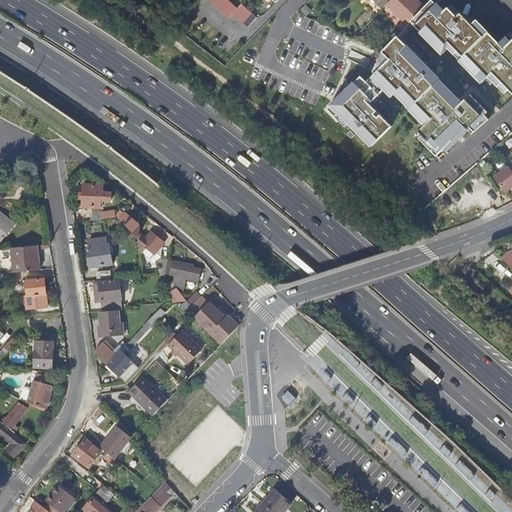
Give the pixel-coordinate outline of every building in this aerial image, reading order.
[(228,0),(207,0),(229,19),(233,14),(248,28),(257,18),(242,5),(238,9),(228,0)] [(372,0),(382,9),(386,4),(390,0),(372,0)] [(390,0),(386,4),(408,25),(411,22),(424,7),(415,0),(390,0)] [(430,0),(424,7),(411,22),(421,31),(424,28),(428,33),(425,36),(438,47),(441,45),(446,50),(449,47),(455,53),(458,49),(464,54),(486,32),(481,27),(484,24),(477,18),(472,23),(460,11),(457,15),(448,6),(444,11),(432,0),(430,0)] [(492,38),(495,35),(489,29),(486,32),(492,38)] [(466,62),(479,74),(481,72),(486,77),(487,75),(493,80),(504,91),(508,87),(511,91),(511,38),(511,39),(506,34),(500,40),(495,35),(492,38),(486,32),(464,54),(469,59),(466,62)] [(373,144),(393,124),(381,112),(378,115),(375,111),(378,109),(370,101),(385,87),(392,95),(395,91),(399,88),(402,91),(399,94),(406,102),(409,99),(414,103),(438,80),(433,75),(436,72),(422,60),(420,63),(410,54),(413,51),(397,36),(382,52),(385,55),(380,64),(377,63),(373,72),(374,74),(366,82),(360,77),(347,88),(351,92),(347,95),(344,92),(335,100),(338,103),(335,106),(332,103),(326,108),(345,125),(349,120),(355,125),(353,126),(373,144)] [(458,49),(455,53),(460,57),(464,54),(458,49)] [(420,63),(422,60),(413,51),(410,54),(420,63)] [(466,62),(469,59),(464,54),(460,57),(466,62)] [(481,72),(479,74),(484,80),(485,79),(490,83),(493,80),(487,75),(486,77),(481,72)] [(443,85),(438,80),(414,103),(418,107),(415,111),(428,123),(421,131),(425,135),(422,138),(441,156),(448,148),(450,150),(471,128),(473,126),(478,130),(491,116),(487,112),(489,109),(471,92),(464,99),(462,102),(456,97),(459,94),(446,82),(443,85)] [(511,169),(510,167),(509,165),(493,175),(504,191),(511,186),(511,169)] [(102,184),(83,184),(83,206),(102,207),(103,199),(110,200),(110,192),(103,192),(102,184)] [(116,215),(137,235),(144,228),(123,207),(116,215)] [(101,210),(102,218),(117,216),(116,209),(101,210)] [(0,244),(14,229),(0,217),(0,244)] [(141,237),(139,234),(138,238),(140,252),(143,252),(146,249),(154,255),(163,244),(150,233),(146,239),(143,236),(141,237)] [(87,248),(90,268),(112,264),(109,245),(87,248)] [(14,249),(16,272),(40,270),(38,246),(31,246),(14,249)] [(511,250),(511,249),(502,259),(511,267),(511,250)] [(194,268),(169,263),(167,273),(176,275),(175,283),(185,291),(187,280),(200,281),(203,271),(194,269),(194,268)] [(45,309),(43,280),(35,280),(35,277),(26,277),(27,280),(25,280),(25,284),(20,284),(22,311),(45,309)] [(102,303),(103,310),(120,310),(123,310),(123,306),(119,281),(94,284),(96,303),(102,303)] [(177,287),(169,293),(177,304),(185,297),(177,287)] [(198,292),(188,301),(193,307),(203,297),(198,292)] [(196,318),(195,319),(220,345),(240,325),(232,318),(229,320),(226,317),(210,302),(209,303),(203,297),(193,307),(195,309),(191,313),(196,318)] [(146,323),(150,327),(166,313),(162,309),(146,323)] [(120,323),(120,310),(103,310),(99,310),(100,323),(103,323),(103,335),(121,335),(122,323),(120,323)] [(144,333),(140,329),(126,343),(129,347),(144,333)] [(176,355),(174,354),(172,355),(185,367),(189,364),(190,364),(203,350),(184,331),(170,346),(176,351),(178,353),(176,355)] [(107,336),(104,338),(114,347),(116,345),(107,336)] [(17,341),(12,337),(3,347),(8,351),(17,341)] [(33,367),(52,368),(54,343),(40,342),(40,339),(27,338),(27,347),(34,347),(33,367)] [(101,340),(94,347),(95,351),(107,362),(115,354),(112,350),(114,347),(104,338),(103,340),(101,340)] [(119,350),(115,354),(107,362),(127,382),(128,381),(141,368),(120,348),(119,350)] [(29,404),(30,404),(47,408),(53,386),(52,385),(54,378),(36,374),(33,389),(27,388),(24,389),(21,400),(25,402),(29,404)] [(129,393),(153,416),(168,400),(144,378),(132,390),(129,393)] [(16,397),(6,392),(3,397),(13,403),(16,397)] [(7,422),(5,425),(15,432),(29,410),(19,404),(8,423),(7,422)] [(14,433),(15,432),(5,425),(3,423),(0,426),(0,431),(12,443),(6,450),(14,456),(25,444),(14,433)] [(116,427),(101,448),(107,453),(114,459),(130,438),(116,427)] [(72,455),(89,467),(101,452),(85,439),(72,455)] [(114,467),(118,462),(114,459),(107,453),(103,458),(114,467)] [(186,498),(199,489),(184,468),(172,477),(186,498)] [(178,495),(166,481),(156,491),(137,510),(137,511),(156,511),(171,497),(173,500),(178,495)] [(64,511),(75,498),(58,485),(46,501),(50,505),(46,510),(49,511),(64,511)] [(97,493),(108,502),(113,496),(103,486),(97,493)] [(275,489),(263,503),(273,511),(283,511),(292,503),(275,489)] [(107,511),(92,499),(82,511),(83,511),(107,511)] [(49,511),(46,510),(36,502),(28,511),(49,511)] [(273,511),(263,503),(254,511),(273,511)]
